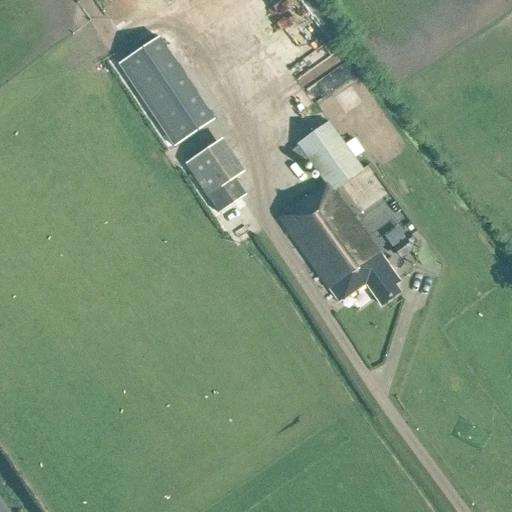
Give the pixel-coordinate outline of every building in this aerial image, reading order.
[(204,119),(154,33),(113,56),(163,143),(204,119)] [(340,52),(299,79),(312,99),(353,73),(340,52)] [(326,186),(279,219),(339,303),(365,285),(380,306),(399,292),(394,286),(399,282),(384,261),(384,262),(333,191),(362,170),(328,123),(297,145),(326,186)] [(219,216),(246,197),(235,181),(245,174),(223,140),(185,166),(219,216)] [(389,247),(404,236),(395,223),(379,234),(389,247)] [(405,239),(392,248),(400,259),(413,250),(405,239)] [(9,511),(0,499),(0,511),(9,511)]
